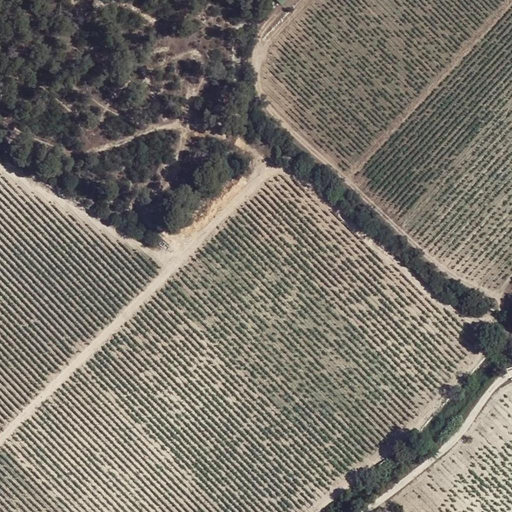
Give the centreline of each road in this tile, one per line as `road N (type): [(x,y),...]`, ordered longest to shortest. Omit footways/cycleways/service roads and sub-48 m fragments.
road 1 (track): [(0,441),(272,168),(301,180),(435,299),(472,322),(493,316)]
road 2 (track): [(0,165),(175,265)]
